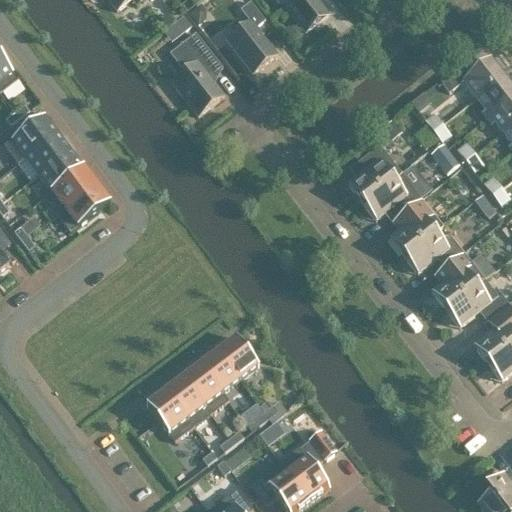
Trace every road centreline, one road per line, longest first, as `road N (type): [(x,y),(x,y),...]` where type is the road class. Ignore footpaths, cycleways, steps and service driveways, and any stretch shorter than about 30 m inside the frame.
road 1 (residential): [(511,426),(500,435),(257,123),(416,0)]
road 2 (residential): [(0,331),(147,219),(0,23)]
road 3 (residential): [(122,511),(0,351)]
